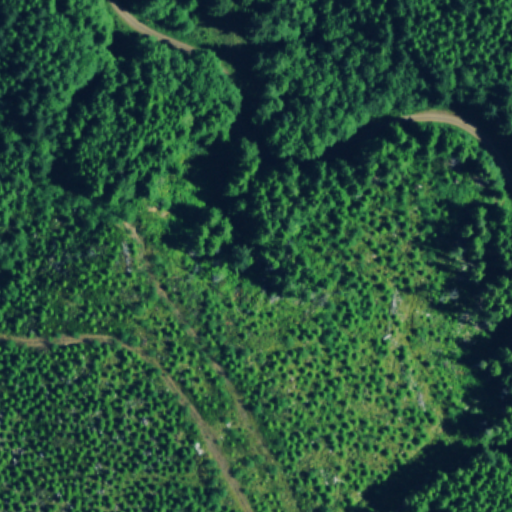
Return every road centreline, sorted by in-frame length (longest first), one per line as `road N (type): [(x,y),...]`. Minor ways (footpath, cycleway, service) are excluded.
road 1 (track): [(511,154),(454,117),(428,115),(392,122),(306,161),(261,127),(235,74),(116,0)]
road 2 (track): [(244,511),(190,411),(141,350),(116,339),(23,343),(0,336)]
